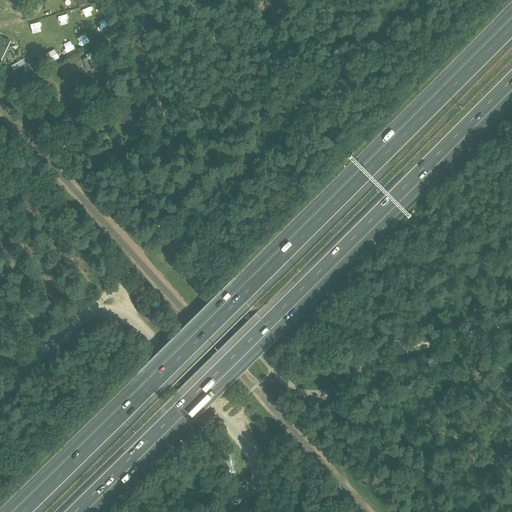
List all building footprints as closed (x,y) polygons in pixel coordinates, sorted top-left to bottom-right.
[(265,0),(267,6),(271,5),(271,8),(283,6),(282,0),(265,0)] [(65,7),(67,16),(77,13),(74,4),(65,7)] [(94,28),(86,33),(89,38),(97,32),(94,28)] [(114,31),(101,39),(108,50),(121,41),(114,31)] [(51,48),(64,37),(60,33),(47,43),(51,48)] [(11,41),(0,35),(0,59),(2,60),(11,41)] [(20,70),(39,61),(34,49),(18,56),(22,64),(18,66),(20,70)] [(92,51),(86,54),(93,69),(98,66),(92,51)] [(131,100),(143,100),(142,90),(130,90),(131,100)] [(116,124),(140,122),(139,107),(115,108),(116,124)] [(68,117),(71,127),(83,123),(80,113),(68,117)] [(226,470),(230,466),(223,459),(219,463),(226,470)]
